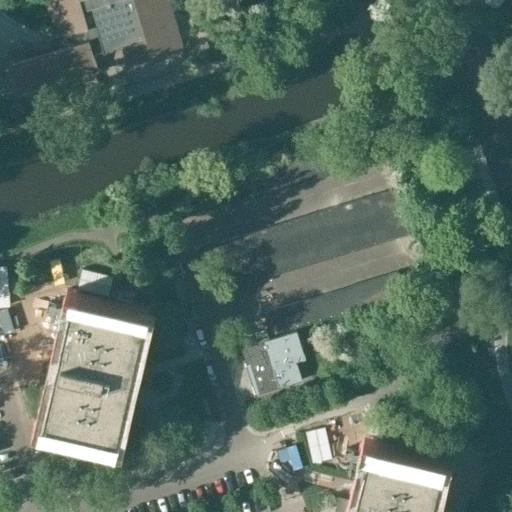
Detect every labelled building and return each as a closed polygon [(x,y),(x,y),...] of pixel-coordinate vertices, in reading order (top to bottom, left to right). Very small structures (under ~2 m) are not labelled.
[(8,51),(21,94),(99,71),(93,53),(103,50),(104,53),(122,47),(128,66),(146,60),(145,57),(151,55),(152,58),(184,48),(184,47),(183,47),(179,32),(175,33),(167,3),(170,2),(169,0),(50,0),(52,3),(47,5),(57,37),(64,35),(65,39),(26,51),(25,46),(8,51)] [(336,147),(343,169),(357,164),(351,142),(336,147)] [(336,147),(325,150),(332,173),(343,170),(343,169),(336,147)] [(314,152),(313,152),(321,177),(332,173),(325,150),(314,154),(314,152)] [(313,152),(302,155),(309,179),(319,176),(320,177),(321,177),(313,152)] [(302,155),(291,159),(298,182),(309,179),(302,155)] [(291,159),(280,162),(287,186),(298,182),(291,159)] [(277,189),(287,186),(280,162),(270,165),(270,167),(277,190),(278,190),(277,189)] [(270,167),(258,170),(266,194),(277,190),(270,167)] [(258,170),(247,174),(255,197),(266,194),(258,170)] [(247,174),(236,177),(243,200),(255,197),(247,174)] [(233,204),(243,200),(236,177),(225,180),(233,204)] [(397,187),(386,191),(393,213),(404,210),(397,187)] [(386,191),(375,194),(382,217),(393,213),(386,191)] [(370,220),(382,217),(375,194),(363,197),(370,220)] [(359,224),(370,220),(363,197),(352,201),(359,224)] [(352,201),(341,204),(348,227),(359,224),(352,201)] [(341,204),(330,208),(337,231),(348,227),(341,204)] [(319,211),(326,234),(337,231),(330,208),(319,211)] [(411,233),(404,210),(393,213),(400,236),(411,233)] [(308,214),(315,237),(326,234),(319,211),(308,214)] [(400,236),(393,213),(382,217),(389,240),(400,236)] [(296,218),(303,241),(315,237),(308,214),(296,218)] [(389,240),(382,217),(370,220),(377,243),(389,240)] [(285,221),(292,244),(303,241),(296,218),(285,221)] [(377,243),(370,220),(359,224),(366,247),(377,243)] [(285,221),(274,225),(281,248),(292,244),(285,221)] [(366,247),(359,224),(348,227),(355,250),(366,247)] [(274,225),(263,228),(270,251),(281,248),(274,225)] [(355,250),(348,227),(337,231),(344,254),(355,250)] [(263,228),(252,231),(259,254),(270,251),(263,228)] [(252,231),(240,235),(247,258),(259,254),(252,231)] [(337,231),(326,234),(333,257),(344,254),(337,231)] [(326,234),(315,237),(322,260),(333,257),(326,234)] [(240,235),(229,238),(236,261),(247,258),(240,235)] [(310,264),(322,260),(315,237),(303,241),(310,264)] [(225,265),(236,261),(229,238),(218,242),(225,265)] [(299,267),(310,264),(303,241),(292,244),(299,267)] [(288,271),(299,267),(292,244),(281,248),(288,271)] [(288,271),(281,248),(270,251),(277,274),(288,271)] [(277,274),(270,251),(259,254),(266,277),(277,274)] [(266,277),(259,254),(247,258),(254,281),(266,277)] [(243,284),(254,281),(247,258),(236,261),(243,284)] [(232,288),(243,284),(236,261),(225,265),(232,288)] [(397,269),(386,273),(393,296),(404,293),(397,269)] [(386,273),(375,276),(382,300),(393,296),(386,273)] [(375,276),(364,280),(371,303),(382,300),(375,276)] [(79,278),(75,298),(104,304),(106,304),(108,297),(110,285),(79,278)] [(360,306),(371,303),(364,280),(353,283),(360,306)] [(351,285),(342,288),(349,312),(359,308),(359,307),(360,306),(353,283),(350,284),(351,285)] [(342,288),(331,291),(338,315),(349,312),(342,288)] [(331,291),(319,295),(327,318),(338,315),(331,291)] [(315,322),(327,318),(319,295),(309,298),(309,297),(308,297),(315,322)] [(308,297),(297,300),(304,324),(314,320),(315,322),(308,297)] [(130,384),(133,370),(140,343),(146,316),(110,307),(74,299),(68,326),(61,353),(58,367),(52,394),(46,421),(81,430),(117,438),(124,411),(130,384)] [(293,327),(296,326),(304,324),(297,300),(285,304),(293,327)] [(281,330),(293,327),(285,304),(274,307),(281,330)] [(270,334),(281,330),(274,307),(263,310),(268,327),(270,334)] [(305,357),(296,326),(293,327),(281,330),(270,334),(268,327),(238,336),(255,393),(302,379),(296,360),(305,357)] [(371,446),(365,473),(358,500),(355,511),(430,511),(436,490),(443,464),(407,455),(371,446)]
